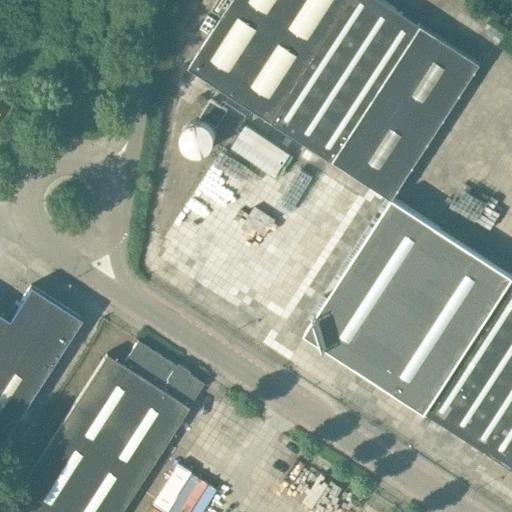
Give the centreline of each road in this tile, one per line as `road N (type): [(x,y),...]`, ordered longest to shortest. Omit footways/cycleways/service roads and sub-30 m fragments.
road 1 (tertiary): [(464,511),(125,292)]
road 2 (tertiary): [(91,158),(55,154),(34,166),(22,187),(31,231),(60,248)]
road 3 (unclassified): [(134,120),(152,0)]
